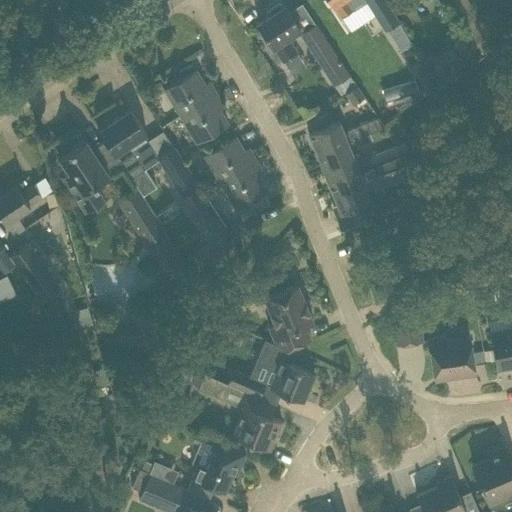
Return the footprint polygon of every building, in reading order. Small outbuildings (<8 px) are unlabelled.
[(328,0),(332,5),(334,4),(341,14),(351,7),(346,0),(328,0)] [(387,0),(366,0),(385,28),(400,19),(387,0)] [(446,0),(481,52),(497,41),(470,0),(446,0)] [(266,10),(268,14),(257,22),(283,60),(298,50),(288,34),(299,28),(284,4),(282,5),(279,2),(266,10)] [(299,32),(333,83),(349,72),(315,21),(299,32)] [(405,34),(395,40),(402,50),(411,44),(405,34)] [(451,42),(429,58),(441,76),(463,60),(451,42)] [(164,88),(180,114),(216,93),(209,80),(204,83),(196,69),(164,88)] [(384,86),(388,97),(417,89),(413,77),(384,86)] [(344,92),(352,103),(363,95),(355,84),(344,92)] [(216,93),(180,114),(195,141),(227,122),(219,107),(223,105),(216,93)] [(129,108),(99,128),(98,128),(98,129),(130,177),(143,168),(127,144),(145,132),(145,133),(146,132),(129,107),(129,108)] [(326,124),(308,132),(316,153),(358,136),(368,132),(367,128),(379,123),(376,116),(342,130),(342,128),(338,120),(337,120),(326,124)] [(202,152),(219,181),(256,159),(249,147),(244,150),(236,135),(218,146),(217,143),(202,152)] [(316,153),(324,173),(356,160),(350,147),(361,143),(358,136),(316,153)] [(61,175),(84,209),(104,196),(94,181),(107,172),(84,138),(58,155),(67,170),(61,175)] [(156,155),(183,194),(199,183),(172,145),(156,155)] [(182,146),(177,149),(181,156),(186,153),(182,146)] [(377,175),(332,192),(341,214),(349,210),(355,223),(381,213),(375,197),(371,199),(367,187),(372,185),(373,188),(417,170),(412,158),(376,172),(377,175)] [(256,159),(219,181),(235,207),(267,188),(258,174),(263,171),(256,159)] [(324,173),(332,192),(377,175),(376,172),(374,167),(360,172),(356,160),(324,173)] [(20,191),(15,184),(0,194),(0,214),(5,222),(30,205),(28,203),(41,196),(33,183),(20,191)] [(162,228),(164,226),(136,184),(116,197),(144,240),(146,238),(165,267),(181,257),(162,228)] [(415,192),(417,198),(426,194),(424,188),(415,192)] [(53,191),(45,193),(48,205),(57,203),(53,191)] [(13,262),(41,301),(60,287),(27,242),(8,255),(13,262)] [(260,261),(265,271),(283,263),(275,244),(260,261)] [(2,247),(0,248),(0,266),(2,270),(13,262),(8,255),(2,247)] [(267,325),(274,342),(287,348),(310,338),(304,323),(312,320),(297,283),(262,297),(273,322),(267,325)] [(391,312),(395,343),(422,339),(415,298),(391,302),(392,312),(391,312)] [(218,317),(229,323),(238,308),(226,301),(218,317)] [(511,314),(488,318),(490,328),(497,367),(511,364),(511,314)] [(428,337),(434,378),(475,371),(469,332),(448,336),(448,334),(428,337)] [(255,360),(248,374),(265,382),(264,383),(269,386),(284,392),(302,400),(314,372),(289,362),(294,351),(287,348),(274,342),(264,338),(255,360)] [(103,366),(92,369),(96,385),(107,382),(103,366)] [(232,367),(227,381),(226,383),(258,396),(264,383),(265,382),(248,374),(232,367)] [(192,368),(187,380),(198,384),(203,373),(192,368)] [(226,383),(227,381),(204,371),(203,373),(198,384),(197,386),(237,403),(235,409),(240,411),(230,432),(269,449),(281,420),(270,415),(275,403),(258,396),(226,383)] [(196,462),(190,476),(224,490),(235,464),(239,465),(245,451),(205,434),(193,461),(196,462)] [(511,511),(511,466),(503,445),(487,452),(489,456),(472,464),(489,503),(490,503),(491,507),(511,511)] [(208,511),(199,508),(205,495),(138,467),(131,485),(141,489),(138,497),(174,511),(173,511),(208,511)] [(443,478),(444,482),(416,494),(423,511),(464,511),(466,511),(450,475),(443,478)] [(394,511),(391,503),(370,511),(394,511)]
